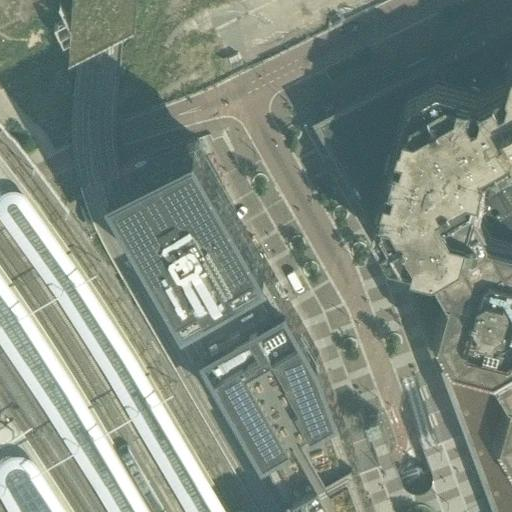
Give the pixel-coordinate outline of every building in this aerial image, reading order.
[(0,0),(0,42),(8,38),(0,22),(0,14),(30,0),(32,0),(62,61),(185,0),(0,0)] [(472,449),(495,511),(511,511),(511,12),(315,110),(348,170),(412,285),(438,357),(464,429),(472,449)] [(145,147),(115,161),(148,220),(149,221),(181,276),(199,309),(255,407),(280,451),(280,452),(292,472),(314,511),(385,511),(384,509),(377,490),(374,480),(357,436),(329,359),(320,335),(297,294),(273,250),(272,250),(271,249),(198,120),(145,147)] [(289,126),(288,129),(287,131),(288,134),(289,136),(291,137),(293,138),(296,139),(298,138),(301,137),(302,135),(303,133),(303,130),(303,128),(302,125),(300,124),(297,123),(295,123),(292,123),(290,124),(289,126)] [(255,175),(254,178),(254,180),(254,182),(255,185),(257,186),(260,187),(262,187),(265,187),(267,186),(268,184),(269,181),(270,179),(269,176),(268,174),(266,173),(264,172),(261,171),(259,172),(256,173),(255,175)] [(138,414),(194,511),(230,511),(156,383),(107,303),(32,192),(26,184),(22,181),(15,180),(8,181),(3,184),(0,188),(0,203),(24,237),(67,299),(138,414)] [(322,188),(321,190),(321,192),(322,195),(323,197),(325,199),(327,200),(330,200),(332,199),(334,198),(336,196),(337,194),(337,191),(337,189),(335,187),(333,185),(331,184),(329,184),(326,184),(324,186),(322,188)] [(336,208),(335,211),(335,213),(335,216),(337,218),(338,219),(341,220),(343,221),(346,220),(348,219),(350,217),(351,214),(351,212),(350,210),(349,207),(347,206),(345,205),(342,204),(340,205),(338,206),(336,208)] [(292,238),(291,240),(291,243),(291,245),(293,247),(295,249),(297,250),(299,250),(302,250),(304,248),(306,246),(307,244),(307,242),(306,239),(305,237),(303,235),(301,234),(298,234),(296,235),(294,236),(292,238)] [(354,245),(353,247),(352,250),(353,252),(354,254),(356,256),(359,257),(361,257),(364,257),(366,255),(367,253),(368,251),(369,249),(368,246),(367,244),(365,242),(362,241),(360,241),(357,242),(355,243),(354,245)] [(119,511),(156,511),(126,460),(79,380),(33,308),(0,260),(0,326),(43,391),(119,511)] [(305,264),(305,266),(304,269),(305,271),(306,273),(308,275),(310,276),(313,276),(315,276),(318,274),(319,272),(320,270),(320,268),(320,265),(319,263),(317,261),(314,260),(312,260),(309,261),(307,262),(305,264)] [(463,425),(453,398),(416,412),(419,423),(425,438),(426,441),(427,443),(427,444),(428,445),(430,446),(430,447),(431,448),(432,449),(434,449),(435,450),(439,451),(444,452),(448,454),(470,459),(474,461),(474,459),(465,457),(469,444),(444,437),(446,429),(449,421),(463,425)] [(368,416),(369,420),(372,428),(378,426),(385,423),(381,411),(374,414),(368,416)] [(390,458),(389,460),(386,463),(372,483),(360,501),(358,504),(355,507),(351,511),(511,511),(511,499),(500,478),(499,476),(497,474),(495,471),(493,469),(490,467),(488,466),(485,465),(482,463),(481,463),(474,461),(470,459),(448,454),(444,452),(439,451),(435,450),(434,449),(432,449),(431,448),(430,447),(430,446),(428,445),(427,444),(427,443),(426,441),(425,438),(419,423),(389,434),(390,438),(391,442),(392,443),(392,445),(392,448),(392,450),(392,452),(391,454),(390,456),(390,458)] [(73,511),(46,467),(37,454),(26,448),(15,448),(7,451),(1,456),(0,459),(0,483),(16,511),(73,511)]
